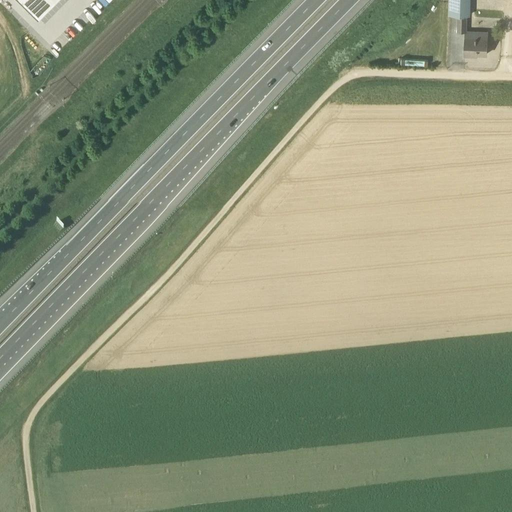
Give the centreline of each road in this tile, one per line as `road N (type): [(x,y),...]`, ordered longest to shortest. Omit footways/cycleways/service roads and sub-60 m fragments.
road 1 (track): [(511,79),(393,75),(330,87),(192,248),(78,359)]
road 2 (motorway): [(0,359),(349,0)]
road 3 (motorway): [(315,0),(0,322)]
